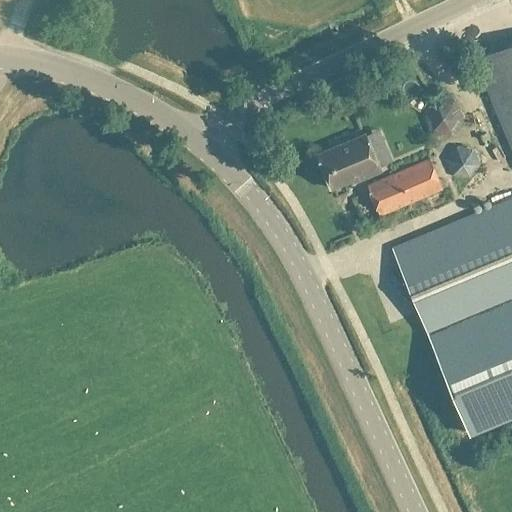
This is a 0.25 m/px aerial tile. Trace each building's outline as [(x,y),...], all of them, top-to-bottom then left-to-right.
[(511,150),(511,44),(474,60),(511,150)] [(328,85),(333,94),(345,87),(340,78),(328,85)] [(379,171),(364,135),(316,155),(330,189),(359,177),(360,179),(379,171)] [(366,186),(378,216),(441,189),(428,159),(366,186)] [(511,199),(392,250),(469,434),(511,416),(511,199)]
